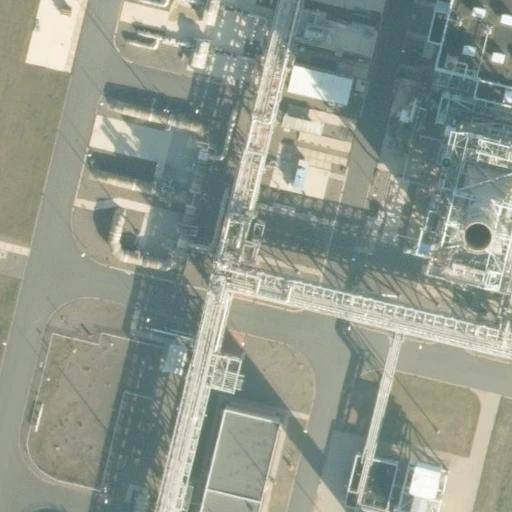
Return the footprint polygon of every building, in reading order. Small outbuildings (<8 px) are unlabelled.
[(207,0),(204,21),(220,24),(224,0),(207,0)] [(511,0),(451,0),(451,3),(439,0),(437,0),(430,33),(443,36),(439,51),(450,53),(448,62),(480,69),(477,81),(511,89),(511,0)] [(199,37),(192,64),(209,68),(215,41),(199,37)] [(353,92),(357,75),(292,62),(283,103),(301,107),(297,127),(326,133),(328,124),(347,128),(352,104),(353,104),(355,93),(353,92)] [(226,404),(199,511),(258,511),(282,418),(226,404)] [(436,511),(449,471),(432,466),(434,459),(398,449),(390,475),(382,472),(386,460),(370,455),(372,449),(357,444),(340,500),(379,511),(436,511)]
